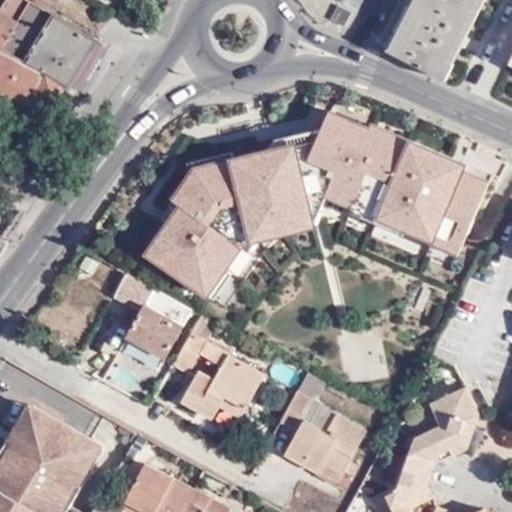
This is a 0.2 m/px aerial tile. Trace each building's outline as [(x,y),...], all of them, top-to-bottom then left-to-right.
[(69,87),(91,53),(6,0),(0,9),(0,105),(30,122),(41,117),(64,84),(69,87)] [(6,0),(91,53),(100,40),(32,0),(6,0)] [(419,0),(394,53),(453,81),(491,0),(419,0)] [(251,231),(317,217),(327,193),(352,205),(353,202),(357,194),(380,205),(410,218),(407,225),(437,238),(440,230),(463,240),(489,179),(465,169),(467,164),(331,106),(317,138),(195,165),(173,197),(181,203),(147,251),(207,293),(242,244),(251,231)] [(138,202),(119,191),(116,195),(136,206),(138,202)] [(380,205),(357,194),(353,202),(407,225),(410,218),(380,205)] [(318,225),(317,217),(251,231),(242,244),(250,250),(255,240),(318,225)] [(463,240),(440,230),(437,238),(435,241),(458,251),(463,240)] [(150,286),(128,274),(115,297),(140,311),(141,300),(150,286)] [(141,300),(140,311),(128,336),(164,356),(184,320),(189,323),(192,318),(188,316),(191,308),(150,286),(141,300)] [(201,314),(173,364),(187,371),(198,352),(206,339),(216,321),(201,314)] [(206,339),(198,352),(220,364),(227,352),(206,339)] [(227,352),(220,364),(212,378),(198,370),(181,400),(212,417),(219,404),(239,415),(263,372),(227,352)] [(326,380),(309,371),(298,391),(310,398),(294,427),(291,431),(296,434),(305,417),(328,429),(336,415),(313,403),(326,380)] [(483,412),(471,386),(436,402),(444,423),(422,435),(415,453),(440,463),(471,448),(483,412)] [(310,398),(298,391),(281,421),(294,427),(310,398)] [(28,400),(7,438),(18,445),(39,406),(28,400)] [(69,508),(104,443),(39,406),(18,445),(7,438),(0,450),(0,468),(4,471),(0,477),(0,511),(62,511),(66,506),(69,508)] [(367,432),(336,415),(328,429),(305,417),(296,434),(286,452),(320,471),(323,464),(343,475),(345,471),(351,462),(367,432)] [(381,498),(387,511),(402,511),(415,506),(438,496),(433,485),(440,463),(415,453),(402,488),(381,498)] [(358,465),(351,462),(345,471),(353,476),(358,465)] [(323,464),(320,471),(318,474),(338,484),(343,475),(323,464)] [(182,511),(193,492),(143,465),(123,503),(139,511),(182,511)] [(229,511),(193,492),(182,511),(229,511)] [(120,509),(125,511),(139,511),(123,503),(120,509)]
